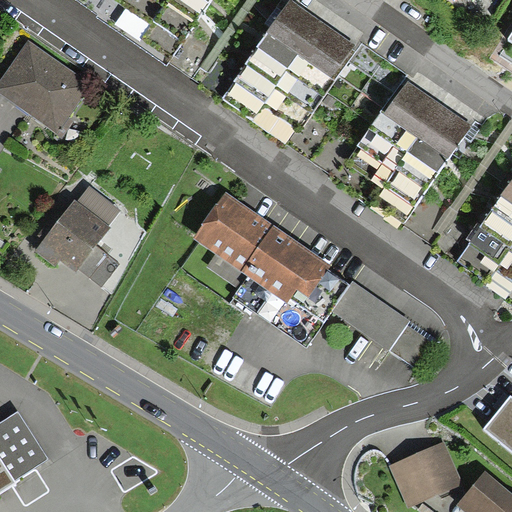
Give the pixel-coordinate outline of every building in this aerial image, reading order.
[(206,5),(199,0),(106,0),(101,7),(188,71),(208,43),(189,28),(206,5)] [(361,30),(320,0),(285,0),(239,66),(305,114),(361,30)] [(0,84),(0,96),(55,133),(85,89),(24,48),(0,84)] [(239,66),(215,51),(196,78),(511,294),(511,255),(475,230),(423,195),(358,150),(305,114),(239,66)] [(414,67),(358,150),(423,195),(471,121),(480,127),(486,115),(414,67)] [(511,176),(475,230),(511,255),(511,176)] [(328,312),(410,368),(430,338),(223,198),(198,236),(248,270),(229,298),(303,348),(328,312)] [(28,244),(65,275),(80,257),(82,259),(100,238),(67,211),(49,232),(42,227),(28,244)] [(106,289),(125,263),(99,245),(81,271),(106,289)] [(511,398),(482,434),(511,456),(511,398)] [(0,487),(45,459),(15,413),(0,422),(0,487)] [(406,511),(456,491),(439,449),(389,468),(406,511)] [(27,505),(49,491),(37,471),(15,485),(27,505)] [(511,511),(511,509),(480,485),(461,509),(465,511),(511,511)]
